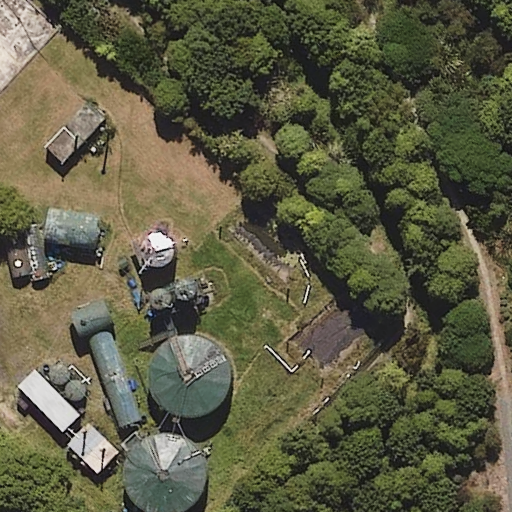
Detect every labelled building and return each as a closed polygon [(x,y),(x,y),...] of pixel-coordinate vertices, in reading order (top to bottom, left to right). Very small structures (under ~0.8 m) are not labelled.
[(105,122),(90,105),(47,144),(63,161),(105,122)] [(153,360),(148,381),(151,395),(159,408),(171,416),(192,421),(206,418),(223,405),(230,392),(232,377),(229,363),(221,351),(209,342),(188,337),(174,341),(162,348),(153,360)] [(80,416),(35,372),(19,388),(65,432),(80,416)] [(118,452),(88,426),(69,447),(99,473),(118,452)] [(127,464),(126,486),(137,506),(145,511),(190,511),(202,502),(208,489),(210,474),(203,454),(193,443),(180,436),(165,434),(151,438),(134,451),(127,464)]
